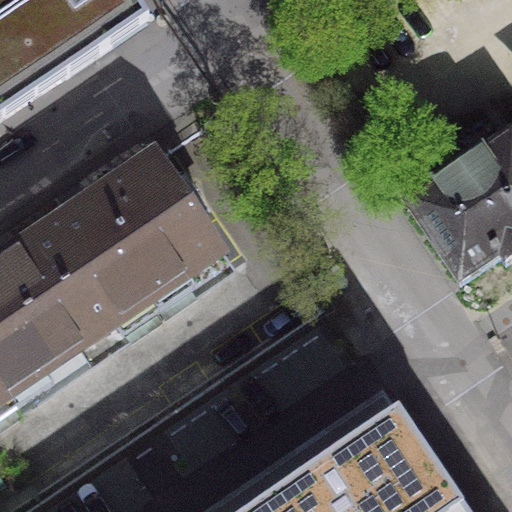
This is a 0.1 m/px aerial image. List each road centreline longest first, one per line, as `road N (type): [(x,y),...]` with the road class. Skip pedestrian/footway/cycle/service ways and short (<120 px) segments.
road 1 (residential): [(511,440),(237,21)]
road 2 (residential): [(0,181),(237,21)]
